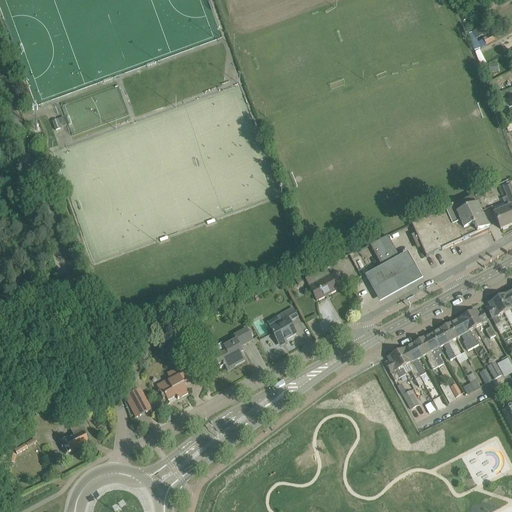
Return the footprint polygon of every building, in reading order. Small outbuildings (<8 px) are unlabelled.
[(459,12),(464,21),(476,15),(471,6),(459,12)] [(471,32),(474,39),(489,32),(485,24),(471,32)] [(490,65),(491,73),(500,71),(498,63),(491,64),(490,65)] [(493,102),(497,112),(506,109),(501,95),(492,99),(493,102)] [(58,120),(52,122),(56,131),(62,128),(58,120)] [(503,187),(507,198),(503,200),(506,209),(494,214),(501,230),(511,225),(511,188),(510,184),(503,187)] [(475,200),(452,210),(465,240),(487,229),(475,200)] [(452,210),(428,221),(442,251),(465,240),(452,210)] [(442,251),(428,221),(413,228),(426,258),(442,251)] [(388,238),(370,246),(385,272),(402,263),(388,238)] [(422,279),(408,254),(366,277),(380,303),(422,279)] [(305,280),(317,301),(337,291),(326,269),(305,280)] [(511,304),(507,294),(498,299),(506,313),(510,311),(511,314),(511,316),(511,317),(511,304)] [(501,323),(498,317),(506,313),(498,299),(489,304),(490,307),(486,309),(495,326),(501,323)] [(283,325),(272,331),(279,345),(297,335),(290,322),(298,318),(293,309),(279,317),(283,325)] [(476,311),(467,316),(475,330),(484,325),(483,324),(487,322),(482,312),(478,314),(476,311)] [(475,330),(467,316),(458,321),(474,349),(479,346),(474,337),(473,338),(470,332),(475,330)] [(464,343),(468,352),(474,349),(458,321),(450,326),(450,325),(457,339),(461,337),(464,343)] [(495,326),(500,334),(505,331),(501,323),(495,326)] [(185,324),(183,331),(191,334),(194,327),(185,324)] [(450,325),(441,330),(456,359),(461,356),(457,347),(456,347),(453,342),(457,339),(450,325)] [(485,330),(490,340),(496,337),(490,328),(485,330)] [(235,367),(245,362),(241,354),(243,353),(241,348),(254,341),(247,329),(234,337),(236,341),(224,348),(226,353),(214,359),(220,369),(225,366),(228,373),(236,368),(235,367)] [(441,331),(432,335),(440,349),(444,346),(447,352),(446,353),(451,361),(456,359),(441,330),(440,330),(441,331)] [(268,335),(260,340),(272,360),(289,351),(284,343),(275,348),(268,335)] [(423,340),(431,354),(434,359),(438,368),(444,365),(439,356),(443,354),(440,349),(432,335),(424,340),(423,340)] [(423,340),(414,344),(422,358),(426,356),(429,362),(428,362),(433,371),(438,368),(434,359),(431,354),(423,340)] [(414,345),(406,349),(413,363),(421,377),(426,375),(421,366),(417,361),(422,358),(414,344),(414,345)] [(397,354),(404,368),(409,365),(412,371),(411,372),(419,388),(423,386),(422,383),(423,383),(421,377),(413,363),(406,349),(397,354)] [(402,369),(404,368),(397,354),(388,359),(389,362),(385,364),(395,382),(406,376),(402,369)] [(487,367),(495,380),(503,376),(495,362),(487,367)] [(158,388),(164,399),(167,398),(168,401),(176,397),(178,400),(189,394),(184,384),(191,380),(183,366),(167,374),(171,381),(158,388)] [(480,374),(486,385),(491,382),(485,371),(480,374)] [(466,377),(470,384),(474,392),(481,388),(473,374),(466,377)] [(455,385),(451,378),(446,381),(447,383),(449,389),(450,388),(455,385)] [(440,387),(449,404),(456,401),(449,389),(447,383),(440,387)] [(474,392),(470,384),(463,388),(467,396),(474,392)] [(450,388),(456,398),(461,395),(456,385),(455,385),(450,388)] [(140,390),(126,398),(137,418),(151,410),(140,390)] [(403,396),(411,410),(419,406),(411,391),(403,396)] [(433,401),(438,410),(444,407),(439,398),(433,401)] [(419,489),(401,427),(393,430),(386,403),(368,408),(393,497),(419,489)] [(433,404),(426,408),(430,416),(438,412),(433,404)] [(61,443),(66,455),(74,451),(74,450),(88,443),(83,432),(83,433),(77,420),(68,425),(74,437),(65,441),(63,437),(59,439),(61,443)] [(314,463),(317,468),(331,461),(319,436),(304,443),(307,449),(291,457),(297,471),(314,463)] [(25,444),(28,448),(36,443),(33,439),(25,444)] [(14,451),(16,455),(27,449),(24,445),(14,451)] [(364,511),(387,511),(367,449),(355,453),(357,461),(336,468),(338,474),(351,470),(364,511)]
